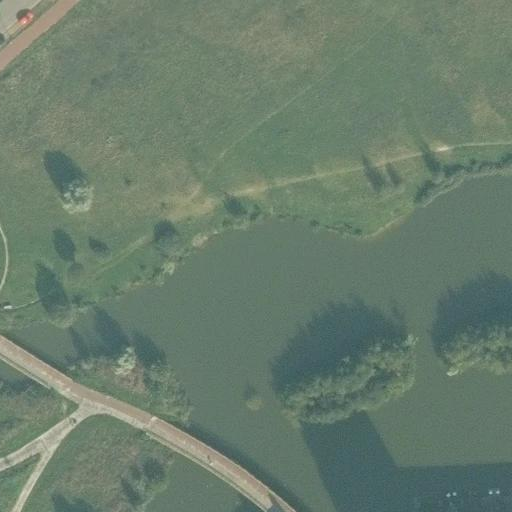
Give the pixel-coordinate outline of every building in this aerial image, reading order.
[(208,0),(217,9),(226,0),(208,0)] [(226,0),(217,9),(231,26),(260,2),(261,3),(264,0),(226,0)] [(439,0),(433,6),(438,12),(449,2),(447,0),(439,0)] [(447,0),(449,2),(462,17),(470,10),(469,8),(477,0),(447,0)] [(511,0),(477,0),(469,8),(470,10),(484,25),(511,0)] [(511,0),(484,25),(498,41),(499,42),(511,30),(511,0)] [(231,26),(223,33),(240,52),(245,58),(256,48),(251,42),(276,20),(261,3),(260,2),(231,26)] [(214,6),(203,15),(208,22),(219,12),(214,6)] [(203,15),(192,25),(197,31),(208,22),(203,15)] [(103,16),(86,31),(117,67),(135,51),(141,46),(131,35),(125,40),(103,16)] [(481,22),(470,32),(475,38),(486,28),(481,22)] [(498,41),(490,48),(503,63),(505,66),(511,60),(511,30),(499,42),(498,41)] [(86,31),(69,45),(94,73),(93,74),(100,82),(114,69),(117,67),(86,31)] [(470,32),(459,41),(464,48),(475,38),(470,32)] [(62,37),(45,52),(76,88),(93,74),(94,73),(69,45),(62,37)] [(365,46),(347,62),(379,98),(397,83),(403,77),(393,66),(387,71),(365,46)] [(45,52),(28,67),(35,75),(59,103),(61,102),(76,88),(45,52)] [(331,76),(329,78),(354,106),(361,114),(376,101),(379,98),(347,62),(331,76)] [(503,63),(491,73),(497,79),(508,69),(505,66),(503,63)] [(117,67),(114,69),(124,81),(130,75),(120,64),(117,67)] [(307,83),(305,84),(329,113),(336,121),(348,111),(354,106),(329,78),(331,76),(324,68),(307,83)] [(35,75),(19,89),(50,125),(68,110),(61,102),(59,103),(35,75)] [(282,90),(281,91),(305,119),(312,127),(323,118),(329,113),(305,84),(307,83),(299,75),(282,90)] [(275,82),(256,98),(288,134),(299,125),(305,119),(281,91),(282,90),(275,82)] [(79,85),(73,91),(83,102),(89,97),(79,85)] [(19,89),(1,104),(23,129),(17,134),(27,145),(33,140),(47,128),(50,125),(19,89)] [(379,98),(376,101),(385,112),(391,107),(382,96),(379,98)] [(89,97),(83,102),(93,113),(99,108),(89,97)] [(354,106),(348,111),(357,122),(363,117),(361,114),(354,106)] [(329,113),(323,118),(333,129),(339,124),(336,121),(329,113)] [(305,119),(299,125),(309,136),(315,130),(312,127),(305,119)] [(50,125),(47,128),(57,139),(63,134),(53,122),(50,125)]
